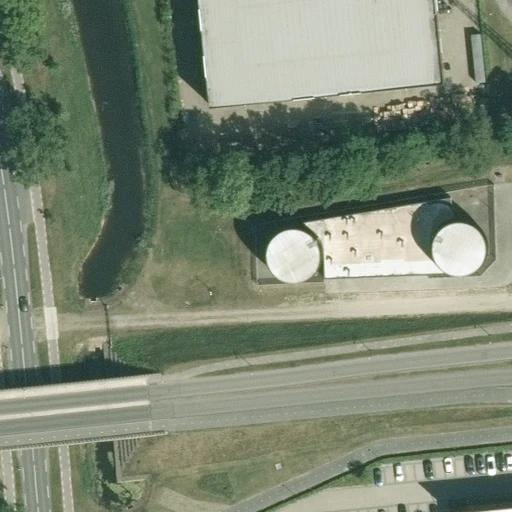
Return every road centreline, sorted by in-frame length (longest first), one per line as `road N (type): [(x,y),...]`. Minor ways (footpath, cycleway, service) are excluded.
road 1 (unclassified): [(511,353),(0,407)]
road 2 (unclassified): [(0,428),(511,377)]
road 3 (secondary): [(37,511),(0,167)]
